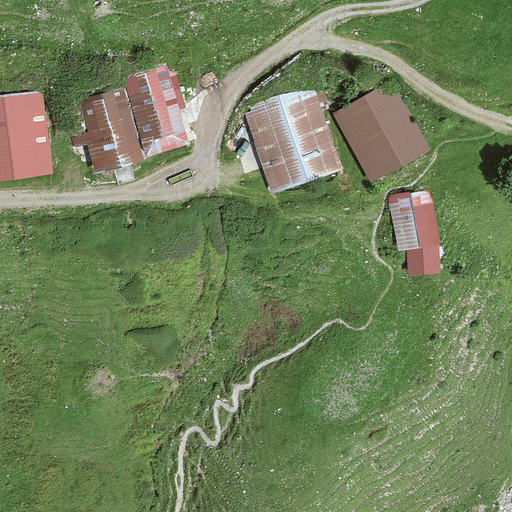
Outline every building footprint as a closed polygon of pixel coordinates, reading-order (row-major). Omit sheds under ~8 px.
[(147,153),(187,142),(176,107),(184,105),(174,73),(157,70),(125,79),(147,153)] [(338,110),(374,175),(427,146),(391,81),(338,110)] [(92,141),(100,167),(141,155),(121,88),(80,101),(90,133),(73,138),(75,146),(92,141)] [(0,94),(0,170),(49,164),(39,91),(3,94),(0,94)] [(254,115),(278,184),(336,164),(312,95),(254,115)] [(437,270),(436,240),(438,239),(429,190),(391,196),(400,246),(409,244),(411,273),(437,270)]
